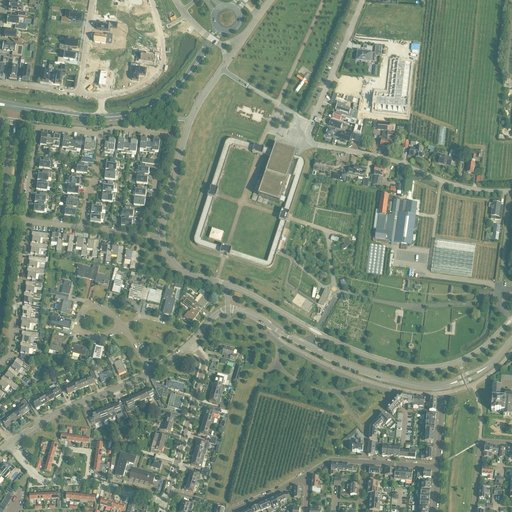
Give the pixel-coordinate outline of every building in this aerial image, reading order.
[(8,9),(8,11),(12,11),(13,12),(16,12),(18,12),(17,16),(28,18),(28,13),(22,13),(23,6),(21,6),(10,4),(9,4),(9,6),(8,9)] [(395,10),(399,10),(399,6),(395,6),(392,6),(388,6),(381,5),(376,5),(374,5),(376,5),(376,12),(375,12),(375,13),(381,13),(381,12),(384,12),(384,13),(390,14),(389,14),(392,14),(395,15),(395,10)] [(99,12),(98,18),(99,18),(105,19),(110,20),(113,20),(114,16),(119,17),(120,12),(110,10),(109,14),(99,12),(100,12),(99,12)] [(61,20),(61,23),(70,24),(71,20),(72,20),(72,21),(73,21),(73,20),(75,20),(75,21),(80,21),(81,15),(69,13),(66,12),(65,13),(65,19),(64,19),(62,18),(61,20)] [(7,17),(6,24),(15,25),(15,29),(25,31),(26,25),(18,24),(19,19),(7,17)] [(368,26),(386,27),(386,24),(383,23),(383,20),(379,20),(377,19),(373,19),(369,19),(368,26)] [(104,32),(104,31),(110,32),(111,28),(117,29),(118,23),(109,22),(108,26),(97,24),(97,30),(101,31),(104,32)] [(62,35),(62,36),(68,37),(69,33),(78,35),(79,28),(68,26),(65,26),(65,29),(65,32),(63,32),(62,35)] [(384,27),(368,26),(366,26),(366,29),(366,33),(371,33),(373,33),(374,33),(376,33),(379,34),(380,34),(380,30),(383,30),(384,27)] [(5,30),(4,37),(8,38),(11,38),(14,39),(14,42),(14,43),(21,44),(22,41),(22,40),(16,38),(16,36),(17,32),(12,31),(12,32),(10,31),(9,31),(5,30)] [(96,36),(95,43),(105,44),(108,45),(109,38),(112,39),(113,35),(106,34),(106,37),(96,36)] [(136,42),(135,47),(139,48),(140,48),(144,48),(145,48),(145,47),(150,48),(151,43),(151,41),(146,40),(141,40),(141,36),(142,37),(143,36),(141,36),(137,35),(136,42)] [(66,39),(65,46),(60,45),(59,49),(66,50),(67,46),(77,48),(78,41),(66,39)] [(3,44),(2,51),(12,52),(12,56),(22,57),(23,47),(3,44)] [(356,59),(358,59),(357,61),(361,61),(361,62),(366,63),(366,62),(374,63),(375,56),(381,57),(382,47),(375,46),(375,54),(367,53),(367,51),(367,52),(363,51),(362,51),(362,53),(358,52),(358,54),(357,54),(356,59)] [(94,49),(93,56),(98,56),(100,59),(102,57),(103,57),(104,59),(109,56),(107,54),(110,52),(110,49),(104,48),(104,50),(94,49)] [(58,58),(57,62),(64,63),(65,59),(75,61),(76,54),(68,53),(68,51),(64,51),(63,58),(58,58)] [(135,51),(134,56),(138,57),(137,61),(144,62),(145,63),(145,62),(149,63),(150,64),(152,64),(153,63),(154,64),(155,59),(154,59),(155,58),(145,56),(146,53),(139,52),(135,51)] [(0,75),(3,76),(4,66),(8,67),(9,59),(9,58),(3,57),(2,63),(0,62),(0,75)] [(9,59),(8,67),(11,67),(10,77),(15,78),(17,67),(17,65),(13,65),(12,64),(13,60),(9,59)] [(23,69),(21,79),(28,80),(30,66),(24,65),(24,61),(21,60),(19,69),(23,69)] [(41,77),(41,81),(41,82),(45,82),(48,83),(49,80),(49,78),(49,79),(49,78),(49,76),(50,73),(53,74),(55,62),(49,61),(48,71),(43,70),(42,77),(41,77)] [(407,105),(407,97),(410,71),(409,71),(410,70),(410,67),(410,65),(410,64),(407,64),(406,64),(404,64),(403,64),(400,63),(399,63),(397,63),(396,63),(394,63),(393,63),(393,66),(393,70),(392,70),(392,71),(392,75),(392,76),(391,80),(391,81),(391,85),(390,96),(385,95),(384,95),(380,95),(380,94),(376,94),(376,95),(377,95),(376,97),(376,98),(376,100),(376,101),(376,104),(375,104),(375,105),(375,107),(375,108),(375,110),(375,111),(376,111),(379,111),(379,112),(380,112),(381,112),(388,113),(406,114),(407,105)] [(131,64),(130,68),(134,68),(133,75),(132,81),(139,82),(139,81),(139,78),(139,76),(146,77),(146,75),(146,73),(147,71),(147,70),(140,69),(140,65),(131,64)] [(55,75),(54,84),(60,85),(61,75),(65,75),(66,66),(61,65),(60,70),(55,70),(54,75),(55,75)] [(66,66),(65,75),(68,76),(67,86),(73,86),(75,72),(69,71),(70,67),(66,66)] [(115,75),(113,84),(120,85),(121,75),(125,75),(125,71),(122,70),(121,72),(115,71),(115,72),(115,75)] [(100,87),(103,87),(104,88),(106,88),(106,83),(107,83),(107,80),(107,78),(111,78),(111,75),(108,74),(108,73),(101,72),(99,87),(100,87)] [(304,83),(306,85),(308,83),(298,76),(296,78),(301,81),(295,91),(295,93),(297,93),(304,83)] [(357,88),(359,83),(360,83),(361,81),(352,78),(351,81),(346,80),(344,87),(353,90),(354,88),(357,88)] [(337,111),(336,113),(352,119),(353,112),(350,112),(351,110),(345,108),(346,105),(338,102),(337,106),(336,106),(335,109),(336,109),(336,110),(337,111)] [(254,107),(253,109),(254,110),(253,113),(252,112),(252,111),(251,111),(252,109),(243,106),(242,109),(240,108),(241,108),(237,107),(235,112),(239,113),(240,110),(241,111),(245,113),(245,114),(241,113),(240,115),(249,119),(250,117),(246,115),(246,113),(251,115),(251,114),(253,115),(251,119),(260,123),(262,118),(262,117),(263,115),(261,115),(262,112),(264,113),(264,111),(261,110),(260,114),(258,114),(259,111),(259,112),(260,109),(258,109),(256,113),(255,112),(257,108),(254,107)] [(352,119),(336,113),(334,113),(332,118),(340,121),(341,119),(345,120),(345,122),(355,125),(357,121),(352,119)] [(331,120),(329,126),(340,130),(342,124),(331,120)] [(378,122),(374,122),(373,128),(377,129),(377,130),(385,131),(385,132),(384,132),(388,133),(389,133),(390,123),(378,122)] [(438,127),(437,145),(445,145),(446,127),(438,127)] [(333,137),(339,139),(349,143),(352,135),(335,129),(335,131),(328,129),(327,130),(326,132),(327,132),(326,135),(333,138),(333,137)] [(381,147),(380,147),(383,148),(383,147),(385,148),(388,133),(384,132),(383,140),(381,140),(379,139),(378,145),(380,146),(380,147),(381,147)] [(388,133),(385,148),(388,148),(388,149),(390,149),(391,149),(391,146),(395,147),(396,143),(394,142),(395,138),(396,134),(389,133),(388,133)] [(43,148),(49,149),(50,137),(47,136),(47,135),(41,135),(40,145),(44,146),(43,148)] [(50,137),(49,149),(54,149),(55,147),(58,148),(60,137),(54,136),(53,137),(50,137)] [(65,151),(71,151),(72,140),(69,139),(69,138),(63,137),(62,148),(66,149),(65,151)] [(72,140),(71,151),(76,152),(77,150),(80,151),(82,140),(75,139),(75,140),(72,140)] [(144,152),(149,153),(150,141),(147,141),(148,140),(141,139),(140,150),(144,150),(144,152)] [(262,156),(263,154),(271,156),(265,175),(258,197),(270,201),(279,204),(280,202),(284,203),(285,199),(281,197),(297,151),(275,144),(273,151),(261,147),(261,148),(259,147),(257,147),(257,146),(233,140),(232,139),(231,139),(230,139),(230,140),(229,140),(228,140),(227,141),(226,142),(226,143),(225,143),(225,144),(210,190),(211,191),(209,194),(194,238),(194,239),(194,240),(194,241),(194,242),(194,243),(195,243),(195,244),(196,245),(197,246),(198,246),(199,247),(204,248),(223,254),(225,254),(227,255),(227,256),(265,268),(266,268),(267,268),(268,268),(269,268),(270,268),(270,267),(271,267),(272,266),(273,265),(273,264),(276,254),(287,220),(287,219),(287,217),(288,216),(289,216),(302,175),(305,166),(305,165),(305,164),(305,163),(305,162),(304,161),(304,160),(303,160),(303,159),(302,159),(302,158),(301,158),(300,158),(299,158),(293,176),(295,177),(288,199),(284,211),(282,210),(281,214),(280,215),(280,217),(279,220),(281,221),(267,262),(231,251),(232,249),(229,248),(227,247),(225,247),(222,246),(222,248),(219,247),(208,243),(202,241),(202,239),(201,239),(214,199),(215,199),(216,197),(217,195),(218,193),(219,190),(217,189),(230,147),(232,148),(233,146),(253,151),(253,153),(255,154),(257,154),(259,155),(262,156)] [(87,153),(93,154),(94,142),(91,142),(91,141),(85,140),(84,151),(87,151),(87,153)] [(115,141),(109,140),(109,141),(106,141),(104,152),(110,153),(110,151),(114,152),(115,141)] [(121,153),(127,154),(128,142),(125,142),(125,141),(119,140),(117,151),(121,151),(121,153)] [(128,142),(127,154),(132,154),(132,152),(136,153),(138,142),(131,141),(131,142),(128,142)] [(150,141),(149,153),(155,154),(155,152),(159,152),(160,141),(154,141),(154,142),(150,141)] [(416,148),(416,149),(410,149),(410,155),(415,156),(415,158),(421,158),(422,157),(423,157),(424,156),(424,155),(424,154),(423,153),(422,152),(422,149),(416,148)] [(438,164),(446,166),(450,167),(453,158),(459,159),(461,154),(451,151),(449,157),(441,155),(438,164)] [(475,156),(472,155),(471,163),(472,163),(471,164),(468,164),(467,173),(468,173),(468,174),(470,174),(471,173),(474,173),(475,156)] [(41,159),(40,162),(39,162),(39,168),(49,170),(51,170),(52,166),(53,160),(41,159)] [(106,170),(107,170),(117,171),(117,168),(119,168),(120,162),(108,161),(108,164),(107,164),(106,170)] [(315,161),(314,170),(321,171),(321,173),(324,174),(324,172),(325,169),(332,171),(334,166),(326,164),(326,163),(315,161)] [(87,168),(86,168),(87,165),(75,163),(74,169),(76,169),(76,173),(87,174),(87,168)] [(138,170),(138,174),(148,175),(149,169),(148,169),(149,166),(137,164),(136,170),(138,170)] [(347,175),(358,177),(360,168),(354,167),(354,168),(349,167),(347,175)] [(373,184),(381,186),(385,169),(375,167),(374,173),(374,176),(375,176),(373,184)] [(358,177),(365,179),(367,169),(360,168),(358,177)] [(107,170),(106,173),(105,173),(105,179),(115,181),(116,177),(118,177),(119,171),(117,171),(107,170)] [(37,181),(38,181),(48,182),(48,178),(50,178),(51,173),(39,171),(39,175),(38,174),(37,181)] [(338,180),(345,182),(347,174),(340,172),(338,180)] [(138,174),(136,173),(135,179),(137,179),(137,183),(147,185),(148,178),(147,178),(148,175),(138,174)] [(68,181),(68,184),(68,185),(78,186),(79,186),(79,180),(79,176),(67,175),(66,181),(68,181)] [(38,181),(38,184),(37,184),(36,190),(47,191),(47,187),(49,188),(50,182),(48,182),(38,181)] [(103,192),(104,192),(114,193),(114,190),(116,190),(117,184),(105,183),(105,186),(104,186),(103,192)] [(68,185),(68,184),(66,184),(65,190),(67,190),(67,194),(78,195),(78,189),(77,189),(78,186),(68,185)] [(135,192),(135,196),(145,197),(146,198),(146,191),(146,188),(134,186),(133,192),(135,192)] [(104,192),(104,195),(103,195),(102,201),(113,203),(113,199),(115,199),(116,193),(114,193),(104,192)] [(34,203),(35,203),(45,204),(45,200),(47,200),(48,195),(36,193),(36,197),(35,196),(34,203)] [(376,236),(375,239),(391,242),(391,243),(411,246),(416,216),(399,213),(400,201),(388,200),(389,195),(381,194),(380,203),(378,202),(378,207),(379,207),(376,230),(376,233),(374,233),(374,235),(376,236)] [(135,196),(133,195),(132,201),(134,201),(134,205),(144,207),(145,200),(144,200),(145,197),(135,196)] [(66,203),(65,206),(75,208),(76,208),(77,202),(76,202),(76,198),(64,197),(64,202),(66,203)] [(35,203),(35,206),(34,206),(33,212),(44,213),(44,209),(46,210),(47,204),(45,204),(35,203)] [(494,220),(501,221),(503,206),(500,205),(500,204),(493,203),(493,207),(491,207),(491,211),(492,212),(492,216),(495,217),(494,220)] [(91,213),(92,213),(102,214),(103,210),(105,211),(105,205),(94,204),(93,207),(92,207),(91,213)] [(65,206),(63,206),(63,212),(65,212),(64,216),(75,217),(76,211),(75,211),(75,208),(65,206)] [(123,213),(122,217),(132,218),(133,218),(134,212),(133,212),(133,209),(122,207),(121,213),(123,213)] [(102,214),(92,213),(92,216),(91,216),(90,222),(101,224),(101,220),(103,220),(104,214),(102,214)] [(122,217),(120,216),(120,222),(122,222),(121,226),(132,228),(133,221),(132,221),(132,218),(122,217)] [(224,233),(212,229),(209,239),(220,243),(224,233)] [(32,235),(31,243),(39,244),(40,238),(48,239),(48,234),(32,232),(31,235),(32,235)] [(61,254),(62,244),(62,243),(63,235),(63,234),(60,234),(60,235),(52,234),(51,239),(51,240),(51,242),(57,243),(56,250),(57,251),(56,253),(61,254)] [(62,243),(62,244),(68,244),(67,252),(68,252),(67,256),(73,257),(73,253),(72,253),(74,236),(71,235),(71,236),(63,235),(62,243)] [(84,240),(77,239),(76,244),(75,244),(75,245),(76,245),(75,247),(82,248),(81,256),(83,256),(83,260),(85,260),(85,256),(86,256),(87,249),(88,241),(88,240),(85,239),(84,240)] [(431,272),(471,278),(475,246),(435,240),(431,272)] [(88,241),(87,249),(92,250),(91,257),(97,258),(99,241),(95,241),(95,242),(88,241)] [(31,243),(30,243),(30,246),(31,246),(30,254),(38,255),(39,249),(46,250),(47,245),(39,244),(31,243)] [(110,263),(111,255),(112,248),(112,247),(112,246),(109,245),(109,247),(107,246),(101,246),(101,248),(101,249),(100,250),(100,251),(100,254),(106,254),(105,262),(105,265),(110,266),(110,263)] [(112,248),(111,255),(117,256),(116,263),(121,264),(123,247),(120,247),(120,248),(112,247),(112,248)] [(130,264),(129,269),(131,269),(131,272),(135,272),(136,269),(135,269),(137,252),(133,252),(133,253),(125,252),(125,257),(124,257),(124,258),(125,258),(124,260),(124,263),(130,264)] [(29,260),(28,268),(36,269),(37,263),(45,264),(45,259),(29,257),(28,260),(29,260)] [(96,266),(93,265),(92,269),(77,265),(77,269),(78,269),(77,277),(81,278),(81,277),(82,277),(82,278),(89,280),(92,280),(96,266)] [(96,265),(96,266),(92,280),(95,281),(95,282),(102,284),(102,283),(103,283),(103,284),(107,285),(109,277),(97,274),(99,266),(96,265)] [(28,268),(27,268),(27,271),(28,271),(27,279),(35,280),(36,274),(43,275),(44,270),(36,269),(28,268)] [(113,288),(111,292),(119,294),(122,281),(121,281),(122,276),(116,275),(116,274),(117,274),(118,269),(115,268),(111,281),(114,281),(113,286),(114,287),(113,288)] [(50,294),(56,295),(68,298),(69,295),(71,288),(70,288),(70,287),(71,287),(72,283),(64,281),(61,293),(56,292),(57,291),(51,289),(50,294)] [(26,285),(25,293),(33,294),(34,288),(41,289),(42,284),(25,282),(25,285),(26,285)] [(141,299),(144,300),(146,292),(147,288),(144,288),(143,289),(131,285),(128,297),(132,298),(133,297),(134,298),(134,299),(141,300),(141,299)] [(163,313),(170,315),(174,300),(167,298),(169,289),(166,288),(163,299),(166,300),(164,307),(165,307),(165,309),(164,308),(163,313)] [(146,292),(144,300),(154,303),(154,302),(155,302),(155,303),(159,304),(161,296),(162,292),(157,290),(155,295),(146,292)] [(188,296),(186,298),(201,310),(203,308),(204,308),(208,303),(207,302),(208,301),(209,301),(212,298),(201,290),(198,293),(203,296),(197,303),(188,296)] [(318,304),(320,301),(325,304),(331,293),(325,290),(319,303),(318,304)] [(25,293),(24,292),(23,296),(25,296),(24,304),(23,305),(31,306),(31,305),(32,305),(32,299),(40,300),(40,298),(42,299),(43,295),(41,295),(33,294),(25,293)] [(59,312),(60,312),(60,313),(68,315),(69,310),(68,310),(69,309),(70,309),(71,302),(67,301),(68,298),(56,295),(55,298),(62,300),(63,300),(62,304),(61,304),(60,304),(59,305),(58,306),(58,309),(58,310),(58,311),(59,312)] [(201,310),(186,298),(183,303),(191,310),(185,318),(191,323),(194,319),(193,319),(194,318),(195,318),(199,312),(201,310)] [(23,310),(22,317),(22,318),(30,319),(30,318),(31,313),(38,314),(39,308),(22,306),(22,310),(23,310)] [(66,317),(52,314),(49,326),(54,327),(54,326),(57,326),(57,328),(62,329),(63,328),(69,329),(71,321),(65,320),(66,317)] [(22,318),(22,317),(21,317),(20,321),(22,321),(21,329),(29,330),(29,324),(37,325),(38,319),(30,318),(30,319),(22,318)] [(22,335),(21,343),(29,344),(30,338),(38,339),(38,334),(22,331),(21,335),(22,335)] [(62,343),(61,343),(61,341),(62,342),(63,337),(55,335),(55,336),(52,336),(49,350),(58,352),(57,357),(61,358),(63,348),(61,348),(62,343)] [(21,343),(20,342),(20,346),(21,346),(20,354),(21,354),(28,355),(29,349),(36,350),(37,345),(29,344),(21,343)] [(81,347),(75,346),(74,346),(71,346),(68,358),(71,358),(72,353),(81,355),(80,359),(86,361),(88,351),(86,351),(87,349),(83,348),(82,348),(81,348),(81,347)] [(92,358),(100,360),(102,353),(101,353),(101,352),(102,352),(103,348),(96,346),(92,358)] [(230,360),(236,362),(237,356),(233,355),(235,350),(224,347),(222,355),(231,357),(230,360)] [(111,366),(114,365),(118,375),(125,372),(120,360),(116,362),(114,357),(111,359),(111,357),(108,358),(111,366)] [(16,361),(11,368),(17,373),(18,372),(21,368),(27,373),(30,368),(24,364),(18,359),(17,358),(15,361),(16,361)] [(99,378),(101,383),(113,378),(110,371),(98,376),(94,366),(91,367),(96,379),(99,378)] [(4,376),(12,383),(12,382),(16,378),(22,382),(25,385),(28,381),(18,372),(17,373),(11,368),(10,367),(8,370),(9,370),(4,376)] [(91,377),(85,380),(88,386),(94,384),(93,380),(95,379),(92,372),(89,373),(91,377)] [(215,383),(214,383),(222,385),(225,386),(228,377),(218,374),(217,377),(216,377),(215,380),(214,379),(214,382),(215,383)] [(4,376),(3,376),(1,378),(2,379),(0,382),(0,387),(4,390),(8,385),(15,391),(15,390),(18,387),(12,382),(12,383),(4,376)] [(85,380),(78,383),(81,389),(88,386),(85,380)] [(160,388),(168,390),(168,388),(175,389),(175,390),(177,390),(178,390),(183,391),(185,384),(170,380),(170,382),(167,382),(166,387),(161,385),(160,388)] [(74,392),(71,386),(70,386),(69,383),(63,385),(62,384),(60,384),(63,392),(66,391),(67,394),(74,392)] [(78,383),(71,386),(74,392),(81,389),(78,383)] [(212,386),(213,387),(213,389),(220,391),(220,392),(223,392),(225,386),(222,385),(214,383),(214,384),(213,383),(212,386)] [(55,387),(50,390),(55,399),(60,395),(60,394),(62,393),(57,384),(55,386),(55,387)] [(491,411),(503,412),(503,416),(511,417),(511,403),(511,395),(500,395),(500,386),(493,385),(491,411)] [(154,387),(159,397),(161,398),(163,392),(167,393),(168,390),(160,388),(154,387)] [(151,389),(145,392),(148,398),(149,401),(152,400),(151,397),(154,396),(157,402),(159,400),(155,391),(153,392),(151,389)] [(211,395),(219,398),(221,398),(223,392),(220,392),(220,391),(213,389),(212,392),(211,392),(210,395),(211,395)] [(48,394),(44,396),(48,402),(55,399),(50,390),(50,391),(47,393),(48,394)] [(145,392),(138,395),(141,402),(148,398),(145,392)] [(138,395),(131,398),(135,407),(135,408),(142,404),(141,402),(138,395)] [(173,395),(171,395),(167,409),(174,411),(175,409),(180,410),(184,398),(173,395)] [(219,398),(211,395),(209,402),(221,405),(220,408),(225,410),(226,407),(223,406),(223,404),(220,403),(221,398),(219,398)] [(413,411),(414,398),(401,395),(398,398),(397,399),(397,400),(396,401),(395,401),(394,402),(387,410),(392,416),(400,407),(400,408),(404,404),(404,403),(408,404),(407,411),(413,411)] [(37,398),(36,398),(41,406),(48,402),(44,396),(41,398),(40,396),(36,397),(37,398)] [(41,406),(36,398),(31,401),(30,399),(27,401),(31,408),(34,406),(36,410),(41,406)] [(135,407),(131,398),(125,401),(127,405),(124,406),(127,413),(130,412),(129,409),(135,407)] [(424,399),(414,398),(413,411),(413,409),(424,410),(424,399)] [(437,400),(424,399),(424,410),(424,403),(430,404),(429,414),(436,414),(437,400)] [(22,403),(17,407),(19,410),(23,415),(28,411),(26,408),(28,406),(23,400),(21,402),(22,403)] [(118,404),(112,406),(116,414),(118,413),(118,412),(121,411),(123,415),(124,414),(125,416),(126,415),(123,406),(120,407),(118,404)] [(112,406),(105,409),(108,416),(109,419),(116,416),(116,414),(112,406)] [(205,414),(206,415),(205,415),(213,417),(214,415),(218,416),(219,412),(227,415),(228,412),(215,408),(214,411),(207,409),(206,412),(205,411),(205,414)] [(11,412),(13,414),(17,420),(23,415),(19,410),(16,412),(14,409),(11,412)] [(105,409),(98,412),(101,419),(108,416),(105,409)] [(167,420),(166,422),(173,424),(175,417),(171,416),(172,413),(163,411),(163,414),(166,415),(165,419),(167,420)] [(101,419),(98,412),(92,414),(93,417),(89,419),(93,428),(95,428),(96,427),(95,425),(102,422),(101,419)] [(384,413),(379,418),(387,427),(392,422),(391,420),(387,417),(384,413)] [(13,414),(10,417),(8,414),(5,417),(11,425),(17,420),(13,414)] [(204,419),(204,422),(211,424),(213,417),(205,415),(205,416),(204,416),(203,419),(204,419)] [(11,425),(5,417),(4,416),(3,417),(4,418),(0,420),(0,426),(1,428),(4,426),(6,429),(11,425)] [(379,418),(370,427),(376,430),(381,425),(383,427),(385,425),(387,427),(379,418)] [(159,429),(159,432),(164,433),(164,431),(171,433),(173,424),(166,422),(164,422),(162,430),(159,429)] [(204,422),(202,428),(210,430),(211,424),(204,422)] [(213,431),(210,430),(202,428),(201,429),(200,430),(201,431),(200,434),(211,437),(213,431)] [(164,433),(159,432),(156,431),(153,441),(164,444),(166,438),(163,437),(164,433)] [(197,446),(204,448),(207,449),(209,443),(198,440),(198,443),(196,444),(196,445),(197,446)] [(352,452),(363,453),(363,441),(353,440),(352,449),(352,450),(352,452)] [(164,444),(153,441),(151,452),(158,455),(159,452),(162,453),(164,444)] [(197,446),(196,446),(195,449),(196,450),(195,453),(203,455),(204,448),(197,446)] [(375,447),(369,446),(368,456),(380,456),(381,452),(375,452),(375,447)] [(485,446),(484,457),(489,457),(489,453),(498,454),(498,447),(485,446)] [(403,452),(400,451),(399,458),(402,458),(415,459),(416,453),(416,449),(412,449),(412,452),(403,452)] [(433,450),(426,450),(426,456),(422,455),(421,460),(430,460),(432,460),(433,450)] [(124,477),(130,479),(130,480),(134,481),(134,482),(135,482),(135,481),(138,482),(139,483),(140,483),(144,484),(144,485),(145,485),(145,484),(150,485),(152,485),(155,476),(152,475),(153,475),(148,473),(148,472),(147,473),(143,472),(143,471),(142,471),(142,472),(138,471),(138,470),(137,470),(133,469),(136,457),(121,453),(115,476),(124,478),(124,477)] [(195,453),(193,459),(201,461),(202,458),(204,458),(204,456),(203,455),(195,453)] [(155,457),(148,455),(147,458),(153,460),(151,468),(155,469),(155,470),(159,471),(159,470),(160,470),(162,463),(154,461),(155,457)] [(192,463),(191,466),(199,468),(201,461),(193,459),(193,460),(192,459),(191,462),(192,463)] [(3,465),(0,468),(0,473),(3,476),(5,478),(10,472),(11,473),(15,468),(8,462),(4,467),(3,465)] [(342,472),(342,466),(331,465),(331,475),(335,475),(336,471),(342,472)] [(369,479),(373,480),(373,475),(379,475),(380,469),(369,468),(369,479)] [(390,482),(394,482),(395,470),(385,469),(385,476),(391,476),(390,482)] [(481,475),(488,476),(487,480),(495,480),(496,471),(482,469),(481,475)] [(191,472),(189,478),(197,480),(199,481),(201,474),(199,474),(191,472)] [(426,479),(426,483),(430,484),(431,473),(418,472),(417,478),(426,479)] [(318,478),(312,477),(312,488),(322,489),(322,484),(318,484),(318,478)] [(189,478),(187,484),(195,487),(198,487),(199,484),(196,484),(197,480),(189,478)] [(195,487),(187,484),(186,491),(193,493),(195,487)] [(356,496),(357,485),(347,484),(347,489),(351,489),(350,496),(356,496)] [(480,488),(479,499),(485,500),(486,493),(489,494),(490,489),(480,488)] [(0,511),(3,511),(14,496),(8,492),(2,503),(0,501),(0,511)] [(288,493),(275,498),(278,504),(290,499),(288,493)] [(37,500),(37,495),(30,495),(30,497),(27,497),(27,503),(34,503),(33,500),(37,500)] [(275,498),(270,501),(274,510),(279,507),(278,504),(275,498)] [(181,507),(191,510),(193,504),(194,501),(191,500),(191,503),(183,501),(181,507)] [(111,509),(117,511),(120,503),(114,501),(111,509)] [(262,504),(250,509),(251,511),(262,511),(265,510),(267,509),(268,511),(273,511),(275,511),(274,510),(270,501),(262,504)]
